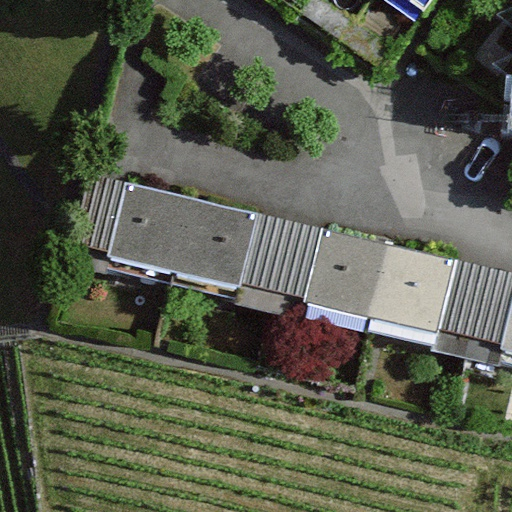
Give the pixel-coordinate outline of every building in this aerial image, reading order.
[(179,277),(196,204),(99,181),(82,255),(179,277)] [(196,204),(179,277),(278,300),(295,227),(196,204)] [(394,249),(295,227),(278,300),(376,323),(394,249)] [(394,249),(376,323),(477,347),(495,273),(394,249)] [(511,276),(495,273),(477,347),(511,354),(511,276)]
